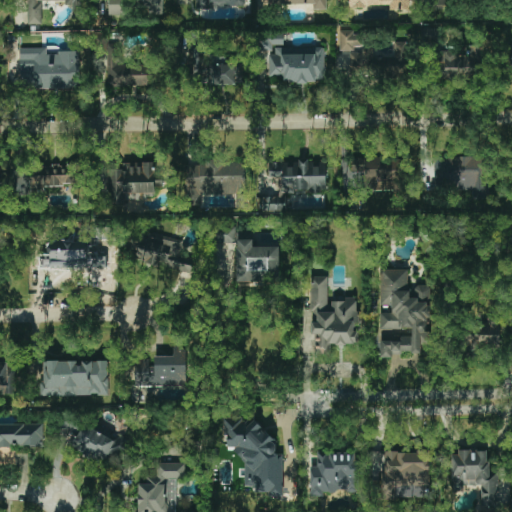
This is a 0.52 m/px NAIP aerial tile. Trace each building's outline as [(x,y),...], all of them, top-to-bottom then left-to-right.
[(26,0),(27,24),(42,24),(42,2),(73,2),(73,16),(80,16),(79,0),(26,0)] [(162,0),(108,0),(108,16),(125,16),(124,0),(139,0),(139,12),(163,12),(162,0)] [(246,7),(245,0),(192,0),(193,9),(246,7)] [(314,4),(314,10),(327,9),(326,0),(269,0),(270,5),(314,4)] [(349,0),(349,9),(409,10),(408,0),(349,0)] [(404,77),(406,42),(394,42),(394,57),(373,57),(373,48),(364,48),(365,34),(354,34),(354,31),(340,30),(339,50),(348,51),(347,75),(404,77)] [(121,65),(120,43),(107,44),(108,86),(159,85),(158,64),(121,65)] [(243,63),(227,63),(227,56),(204,56),(204,46),(185,46),(185,75),(203,75),(203,84),(243,85),(243,63)] [(477,78),(478,46),(466,46),(466,53),(442,52),(442,78),(477,78)] [(79,88),(79,50),(46,51),(46,47),(20,48),(20,89),(79,88)] [(325,83),(325,47),(275,47),(275,54),(269,54),(269,75),(284,75),(284,83),(325,83)] [(435,189),(473,189),(472,198),(488,198),(489,157),(435,157),(435,189)] [(402,189),(403,159),(351,158),(351,188),(402,189)] [(185,198),(201,198),(201,194),(236,194),(236,207),(244,207),(244,161),(201,161),(201,165),(186,165),(185,198)] [(326,161),(269,161),(269,177),(282,177),(282,192),(326,192),(326,161)] [(108,169),(109,200),(156,199),(156,187),(163,187),(162,175),(155,175),(155,162),(123,163),(123,169),(108,169)] [(11,168),(11,189),(30,189),(30,188),(71,187),(81,187),(80,166),(11,168)] [(287,197),(262,196),(261,212),(286,212),(287,197)] [(216,242),(235,243),(236,227),(216,227),(216,242)] [(192,274),(197,256),(184,253),(187,242),(145,232),(138,261),(192,274)] [(279,247),(253,247),(253,239),(236,239),(237,282),(280,282),(279,247)] [(430,286),(408,285),(408,269),(380,269),(380,308),(381,308),(381,331),(380,356),(400,357),(400,352),(421,352),(421,345),(429,345),(430,286)] [(358,344),(358,299),(329,299),(329,277),(312,277),(312,354),(331,354),(331,344),(358,344)] [(500,346),(499,317),(487,318),(487,323),(462,324),(463,347),(500,346)] [(186,347),(173,347),(173,355),(154,356),(154,367),(150,367),(150,387),(187,386),(186,347)] [(135,386),(149,387),(149,359),(135,359),(135,386)] [(108,360),(41,361),(41,396),(109,395),(108,360)] [(282,495),(284,454),(275,454),(275,434),(259,433),(259,420),(225,419),(224,446),(234,446),(234,456),(246,457),(245,486),(255,486),(255,494),(282,495)] [(71,444),(108,469),(126,441),(119,436),(117,440),(86,420),(71,444)] [(452,487),(481,487),(482,505),(498,505),(497,471),(489,472),(488,450),(450,452),(452,487)] [(357,493),(358,453),(317,452),(317,466),(310,466),(310,493),(357,493)] [(432,486),(432,453),(381,453),(381,501),(395,501),(395,486),(432,486)] [(185,463),(156,463),(156,476),(145,475),(145,483),(138,483),(137,511),(169,511),(168,511),(168,498),(173,498),(174,480),(185,480),(185,463)]
